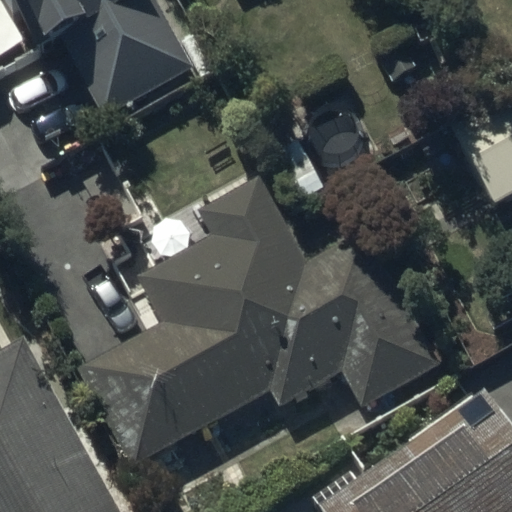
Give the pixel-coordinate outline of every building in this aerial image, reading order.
[(189,70),(147,0),(0,0),(0,1),(37,64),(58,52),(99,122),(189,70)] [(511,194),(511,109),(452,143),(487,208),(511,194)] [(298,278),(248,191),(200,218),(212,239),(140,280),(165,324),(82,371),(132,460),(267,384),(274,396),(339,359),(362,400),(424,365),(356,245),(298,278)] [(110,511),(22,349),(0,360),(0,511),(110,511)] [(511,511),(511,453),(482,411),(336,511),(511,511)]
